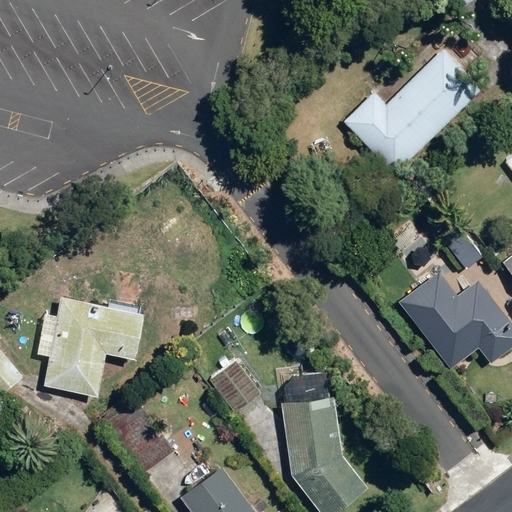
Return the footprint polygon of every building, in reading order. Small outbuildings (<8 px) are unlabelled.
[(344,117),(395,168),(483,82),(444,44),(396,90),(389,83),(381,91),(388,98),(387,100),(375,87),(344,117)] [(377,65),(391,80),(407,65),(392,50),(377,65)] [(471,107),(479,117),(491,108),(484,98),(471,107)] [(420,187),(433,203),(443,195),(431,178),(420,187)] [(443,235),(467,266),(483,253),(458,223),(443,235)] [(395,238),(403,250),(419,239),(411,227),(395,238)] [(412,259),(418,263),(426,261),(429,254),(427,248),(420,244),(413,246),(410,253),(412,259)] [(511,251),(503,258),(511,270),(511,251)] [(399,298),(451,365),(479,343),(492,359),(511,343),(511,317),(478,275),(458,291),(439,267),(399,298)] [(44,382),(98,392),(107,348),(135,354),(144,306),(61,291),(57,312),(46,310),(38,351),(49,353),(44,382)] [(0,393),(24,374),(0,344),(0,393)] [(211,378),(236,409),(261,389),(236,358),(211,378)] [(328,511),(367,483),(343,452),(334,390),(281,398),(293,471),(324,511),(328,511)] [(100,417),(141,471),(175,447),(133,391),(100,417)] [(182,494),(195,511),(259,511),(223,463),(182,494)]
